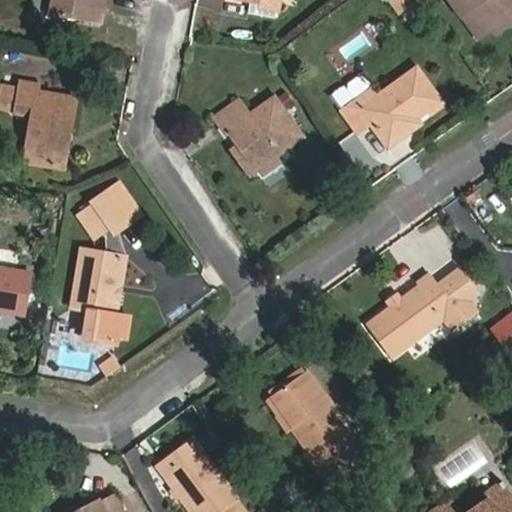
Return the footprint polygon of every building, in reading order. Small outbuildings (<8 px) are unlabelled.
[(95,9),(96,0),(53,0),(51,14),(101,24),(103,10),(95,9)] [(105,0),(96,0),(95,9),(103,10),(105,0)] [(240,0),(260,3),(259,8),(278,12),(280,0),(240,0)] [(492,27),(511,12),(511,0),(448,0),(476,38),(492,27)] [(511,23),(511,12),(492,27),(497,34),(511,23)] [(367,22),(327,56),(342,74),(383,41),(367,22)] [(421,72),(380,100),(365,111),(359,102),(344,112),(361,135),(375,126),(390,148),(411,133),(408,127),(418,119),(442,102),(421,72)] [(61,167),(73,99),(38,93),(39,88),(22,85),(17,112),(34,116),(26,160),(61,167)] [(365,111),(380,100),(374,92),(359,102),(365,111)] [(249,174),(256,169),(274,155),(300,137),(274,100),(250,118),(238,102),(215,119),(227,135),(229,133),(239,147),(233,151),(249,174)] [(423,125),(418,119),(408,127),(411,133),(423,125)] [(274,155),(256,169),(262,178),(281,164),(274,155)] [(114,233),(127,225),(107,195),(93,204),(96,209),(88,215),(97,227),(106,221),(114,233)] [(111,288),(121,290),(126,259),(82,252),(73,307),(90,310),(85,339),(117,346),(119,337),(127,339),(130,317),(117,315),(108,313),(111,288)] [(0,310),(26,315),(32,275),(0,270),(0,310)] [(391,356),(454,310),(463,322),(475,313),(466,301),(477,292),(463,273),(440,290),(431,278),(369,325),(391,356)] [(117,315),(121,290),(111,288),(108,313),(117,315)] [(511,316),(492,331),(502,345),(511,337),(511,316)] [(343,427),(302,368),(266,394),(280,414),(276,418),(286,432),(291,429),(308,452),(329,481),(331,480),(344,489),(370,451),(352,440),(343,427)] [(189,511),(240,511),(233,502),(236,500),(192,439),(156,466),(189,511)] [(511,511),(511,496),(501,481),(484,493),(489,499),(471,511),(457,511),(449,500),(432,511),(511,511)] [(120,511),(111,495),(79,511),(120,511)]
